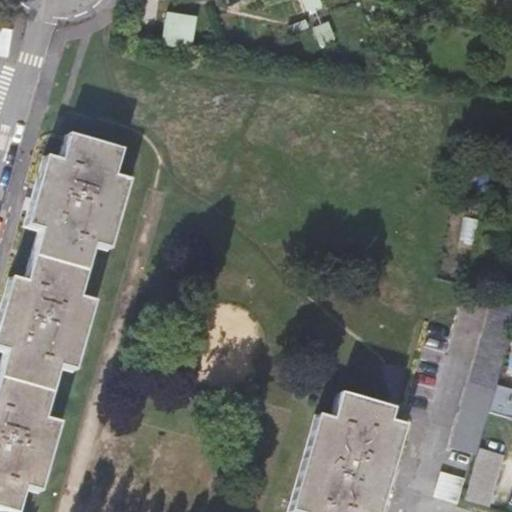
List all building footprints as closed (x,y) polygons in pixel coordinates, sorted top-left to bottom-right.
[(320,0),(301,0),(307,12),(323,5),(320,0)] [(165,14),(164,20),(188,23),(184,49),(191,50),(195,19),(165,14)] [(164,20),(161,45),(184,49),(188,23),(164,20)] [(329,21),(313,25),(318,45),(334,41),(329,21)] [(0,28),(0,54),(5,56),(9,30),(0,28)] [(67,136),(60,160),(45,156),(25,223),(40,227),(24,280),(10,276),(0,308),(0,345),(4,347),(0,362),(0,507),(12,511),(20,486),(36,490),(56,421),(40,417),(56,363),(71,367),(91,300),(76,296),(92,242),(106,247),(126,180),(111,176),(118,151),(67,136)] [(470,385),(496,393),(496,390),(511,336),(511,300),(497,296),(470,385)] [(496,393),(470,385),(455,437),(481,444),(490,413),(496,393)] [(511,393),(496,390),(496,393),(490,413),(511,420),(511,393)] [(377,511),(403,425),(388,420),(392,406),(340,391),(331,417),(318,414),(290,509),(299,511),(377,511)] [(481,444),(455,437),(452,450),(477,457),(479,450),(481,444)] [(503,456),(479,450),(477,457),(464,501),(487,509),(503,456)] [(458,505),(464,481),(444,475),(437,498),(458,505)]
